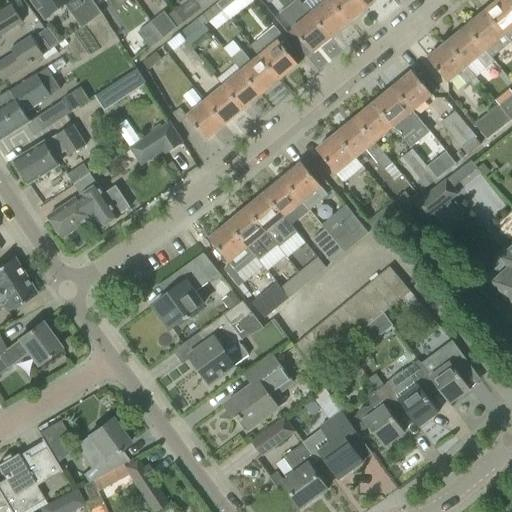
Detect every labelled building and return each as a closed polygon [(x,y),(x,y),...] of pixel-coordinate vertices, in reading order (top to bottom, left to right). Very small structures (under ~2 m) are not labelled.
[(81,27),(81,28),(102,13),(92,0),(31,0),(45,19),(66,4),(82,26),(81,27)] [(179,6),(174,10),(183,22),(202,7),(196,0),(180,0),(177,3),(179,6)] [(221,0),(217,3),(223,11),(235,0),(221,0)] [(330,37),(311,14),(310,15),(298,0),(295,0),(279,14),(292,29),(312,54),(313,53),(312,52),(330,37)] [(329,0),(327,0),(311,14),(330,37),(349,22),(329,0)] [(329,0),(349,22),(367,8),(360,0),(329,0)] [(511,5),(507,0),(499,0),(486,12),(505,34),(511,28),(511,5)] [(223,11),(217,3),(198,18),(204,25),(223,11)] [(0,36),(22,23),(11,6),(0,12),(0,36)] [(164,11),(152,21),(164,37),(183,22),(174,10),(167,16),(164,11)] [(486,12),(467,27),(492,57),(511,42),(505,34),(486,12)] [(164,37),(152,21),(137,32),(150,49),(164,37)] [(193,22),(180,32),(185,39),(199,30),(193,22)] [(250,45),(259,55),(279,79),(297,65),(297,66),(298,65),(287,52),(292,47),(274,26),(250,45)] [(467,27),(448,43),(475,76),(494,61),(492,57),(467,27)] [(180,32),(161,47),(167,54),(167,53),(168,55),(186,40),(185,39),(180,32)] [(0,62),(0,74),(3,80),(43,56),(31,36),(12,48),(15,53),(0,62)] [(475,76),(448,43),(429,58),(428,58),(428,59),(447,82),(458,74),(466,84),(468,82),(475,76)] [(242,71),(241,71),(261,95),(279,79),(259,55),(251,62),(242,50),(231,58),(242,71)] [(177,103),(149,67),(161,58),(156,52),(143,62),(147,67),(145,69),(170,110),(177,103)] [(95,96),(105,110),(146,83),(137,68),(95,96)] [(0,107),(0,138),(1,140),(30,122),(24,113),(51,96),(50,95),(60,89),(47,69),(10,92),(15,99),(0,107)] [(241,71),(223,86),(243,110),(261,95),(241,71)] [(412,72),(393,88),(413,112),(433,94),(412,71),(412,72)] [(475,76),(468,82),(473,89),(481,83),(475,76)] [(223,86),(205,101),(224,125),(243,110),(223,86)] [(86,87),(64,97),(71,111),(92,100),(86,87)] [(393,88),(374,104),(393,127),(401,136),(409,129),(412,133),(423,123),(413,112),(393,88)] [(511,93),(499,104),(511,119),(511,118),(511,93)] [(63,100),(36,117),(44,129),(71,112),(63,100)] [(224,125),(205,101),(186,117),(187,118),(206,141),(207,140),(207,139),(224,125)] [(374,104),(356,119),(375,142),(393,127),(374,104)] [(511,119),(499,104),(474,123),(486,139),(511,119)] [(179,108),(172,114),(180,124),(187,118),(186,117),(179,108)] [(455,111),(440,122),(461,147),(467,155),(481,143),(455,111)] [(356,119),(337,134),(356,158),(366,150),(383,170),(392,163),(375,142),(356,119)] [(131,148),(141,165),(164,150),(166,154),(183,143),(170,123),(131,148)] [(14,161),(28,184),(59,165),(55,158),(66,151),(70,157),(86,147),(72,125),(14,161)] [(356,158),(337,134),(318,150),(317,149),(317,150),(343,182),(362,167),(355,158),(356,158)] [(437,179),(425,164),(412,149),(399,159),(424,189),(437,179)] [(443,149),(425,164),(437,179),(455,165),(443,149)] [(415,204),(426,219),(457,194),(452,188),(477,169),(471,160),(415,204)] [(301,164),(283,179),(308,209),(327,194),(301,163),(300,163),(301,164)] [(358,180),(381,208),(390,201),(367,173),(358,180)] [(81,196),(76,199),(76,198),(48,216),(63,238),(90,220),(90,219),(94,216),(103,228),(119,217),(93,178),(77,189),(81,196)] [(283,179),(265,194),(290,224),(308,209),(283,179)] [(405,192),(392,202),(398,209),(411,199),(405,192)] [(265,194),(247,209),(277,245),(277,244),(278,247),(296,232),(290,224),(265,194)] [(398,209),(392,202),(367,222),(373,229),(398,209)] [(247,209),(229,224),(248,247),(256,240),(267,253),(277,245),(247,209)] [(351,235),(339,245),(338,246),(344,253),(368,233),(362,226),(352,213),(341,223),(351,235)] [(248,247),(229,224),(211,238),(210,238),(209,238),(229,263),(248,247)] [(338,246),(339,245),(325,228),(312,239),(331,263),(344,253),(338,246)] [(210,281),(219,274),(212,264),(204,253),(169,278),(177,288),(154,306),(170,329),(187,317),(202,305),(193,293),(210,281)] [(508,269),(493,282),(511,303),(511,253),(502,262),(508,269)] [(0,291),(23,277),(12,259),(0,266),(0,291)] [(321,260),(302,276),(308,283),(327,267),(321,260)] [(390,267),(380,275),(400,300),(410,292),(410,291),(390,267)] [(380,275),(371,283),(392,307),(400,300),(380,275)] [(308,283),(302,276),(283,291),(289,298),(308,283)] [(35,295),(23,277),(0,291),(0,307),(3,306),(7,313),(35,295)] [(371,283),(361,291),(381,315),(392,307),(371,283)] [(361,291),(352,298),(372,323),(381,315),(361,291)] [(410,292),(400,300),(407,309),(417,301),(410,292)] [(265,306),(271,313),(284,302),(278,295),(265,306)] [(352,298),(343,306),(363,331),(372,323),(352,298)] [(205,346),(190,356),(210,384),(234,366),(233,365),(248,355),(239,342),(243,340),(235,329),(254,315),(242,301),(224,315),(197,334),(205,346)] [(343,306),(333,314),(353,339),(363,331),(343,306)] [(333,314),(324,322),(344,347),(353,339),(333,314)] [(324,322),(315,329),(335,354),(344,347),(324,322)] [(0,362),(6,370),(28,354),(37,365),(59,349),(40,323),(5,350),(0,341),(0,362)] [(315,329),(306,337),(326,361),(335,354),(315,329)] [(326,361),(306,337),(296,345),(316,370),(326,361)] [(420,363),(423,367),(450,404),(470,389),(460,375),(471,367),(452,341),(440,349),(420,363)] [(225,405),(245,432),(285,403),(279,393),(292,383),(271,355),(245,374),(253,385),(225,405)] [(326,361),(316,370),(324,380),(334,371),(326,361)] [(419,362),(387,385),(401,404),(418,427),(438,412),(411,375),(423,367),(420,363),(419,362)] [(401,404),(387,385),(376,393),(374,391),(366,397),(370,404),(358,411),(356,415),(352,419),(362,431),(369,426),(384,447),(404,432),(390,412),(401,404)] [(325,388),(313,397),(321,409),(333,400),(325,388)] [(332,442),(319,452),(328,464),(339,480),(363,462),(354,449),(364,442),(352,426),(342,412),(330,421),(321,427),(332,442)] [(252,442),(262,456),(288,437),(288,436),(294,431),(285,418),(252,442)] [(88,436),(73,447),(91,472),(129,444),(110,419),(87,436),(88,436)] [(38,433),(41,439),(45,446),(66,433),(59,421),(38,433)] [(0,472),(4,479),(0,481),(0,496),(5,505),(4,505),(8,511),(22,511),(43,500),(33,483),(40,479),(42,483),(59,472),(59,473),(61,472),(45,446),(41,439),(40,440),(45,448),(28,457),(26,454),(19,459),(16,454),(10,457),(8,455),(0,459),(2,462),(0,463),(0,472)] [(285,482),(283,483),(301,508),(327,489),(309,464),(315,460),(303,444),(284,458),(295,474),(285,482)] [(91,481),(96,492),(128,475),(122,465),(91,481)] [(161,498),(149,478),(152,476),(146,466),(129,478),(148,507),(161,498)] [(277,487),(283,483),(285,482),(277,472),(270,477),(277,487)] [(40,511),(61,511),(55,501),(39,509),(40,511)]
